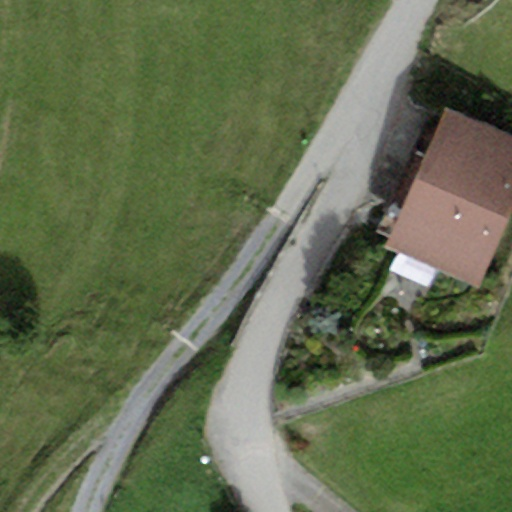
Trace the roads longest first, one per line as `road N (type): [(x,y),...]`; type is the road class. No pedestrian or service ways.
road 1 (residential): [(418,0),(246,373),(241,445),(265,511)]
road 2 (track): [(387,78),(330,138),(233,289),(149,392),(87,511)]
